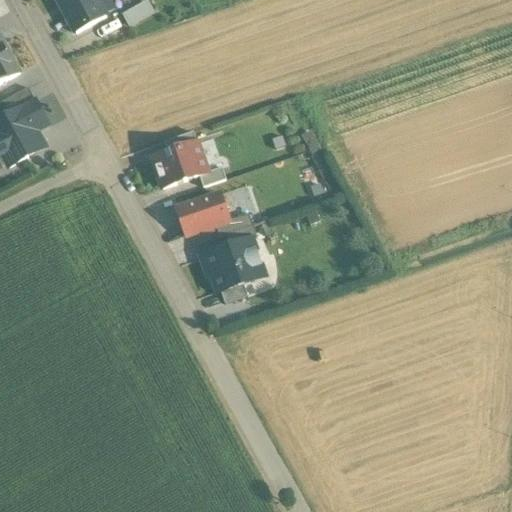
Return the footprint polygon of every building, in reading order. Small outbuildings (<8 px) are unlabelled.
[(107,20),(95,0),(57,0),(77,36),(107,20)] [(122,15),(130,29),(156,17),(149,2),(122,15)] [(0,87),(21,76),(0,38),(0,87)] [(10,119),(36,105),(28,91),(3,105),(10,119)] [(49,128),(36,105),(10,119),(0,124),(0,157),(1,159),(2,158),(9,171),(45,152),(36,135),(49,128)] [(193,136),(164,146),(168,157),(197,147),(193,136)] [(168,157),(152,162),(163,192),(199,179),(208,177),(207,176),(197,147),(168,157)] [(222,171),(207,176),(208,177),(199,179),(203,191),(226,183),(222,171)] [(220,198),(177,213),(186,240),(216,230),(229,225),(229,224),(225,213),(227,208),(225,203),(221,201),(220,198)] [(229,225),(216,230),(220,241),(227,238),(245,232),(240,220),(229,224),(229,225)] [(245,232),(227,238),(231,250),(251,243),(252,244),(273,237),(268,224),(259,227),(245,232)] [(231,250),(201,260),(208,280),(212,279),(218,297),(221,296),(244,288),(254,285),(252,277),(262,273),(261,270),(261,269),(261,265),(260,262),(258,258),(256,255),(255,253),(252,244),(251,243),(231,250)] [(244,288),(221,296),(225,308),(248,300),(244,288)]
